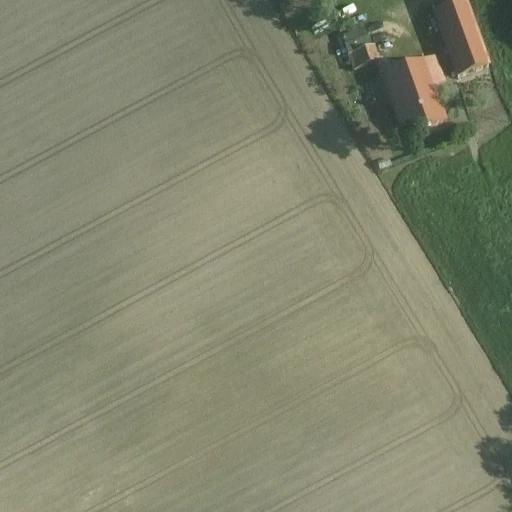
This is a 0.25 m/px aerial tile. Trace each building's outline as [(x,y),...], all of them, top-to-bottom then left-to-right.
[(487,69),(464,4),(433,16),(456,81),(487,69)] [(371,51),(348,60),(353,74),(376,65),(371,51)] [(434,60),(422,65),(431,90),(443,85),(434,60)] [(422,65),(380,79),(389,105),(431,90),(422,65)] [(431,90),(389,105),(402,140),(444,125),(431,90)]
